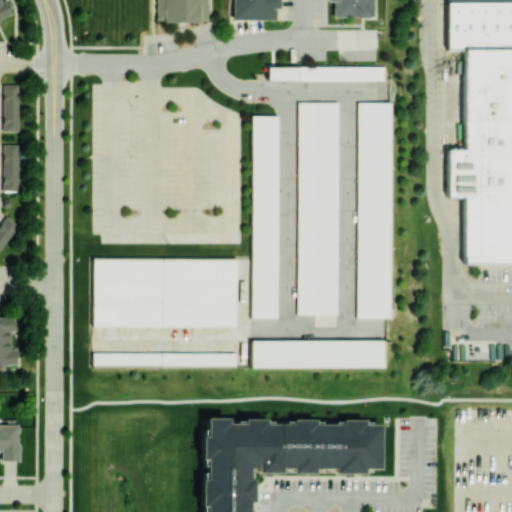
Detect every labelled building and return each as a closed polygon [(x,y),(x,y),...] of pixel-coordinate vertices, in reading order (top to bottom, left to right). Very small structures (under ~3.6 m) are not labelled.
[(0,0),(6,0),(9,6),(6,7),(9,12),(0,16),(0,0)] [(160,0),(210,0),(210,23),(160,23),(160,0)] [(234,0),(276,0),(277,23),(235,23),(234,0)] [(334,0),(376,0),(377,18),(335,18),(334,0)] [(511,46),(511,0),(447,0),(448,46),(463,46),(511,46)] [(511,46),(463,46),(465,148),(447,148),(448,196),(464,195),(464,263),(511,262),(511,46)] [(269,69),(269,82),(386,82),(386,69),(269,69)] [(1,84),(17,84),(17,130),(1,130),(1,84)] [(297,101),(297,313),(336,314),(339,101),(297,101)] [(357,102),(359,318),(393,317),(391,101),(357,102)] [(250,115),(250,317),(277,317),(277,115),(250,115)] [(2,143),(17,143),(17,191),(1,190),(2,143)] [(0,221),(5,215),(18,225),(0,247),(0,221)] [(91,258),(91,325),(236,325),(236,257),(91,258)] [(0,315),(10,315),(11,321),(13,321),(14,330),(11,330),(9,330),(8,330),(9,349),(10,349),(13,348),(15,348),(16,357),(13,357),(14,363),(1,364),(1,368),(0,368),(0,315)] [(251,339),(251,365),(385,365),(385,339),(251,339)] [(89,351),(89,365),(234,366),(234,352),(89,351)] [(263,418),(263,423),(290,424),(290,418),(313,418),(313,424),(340,424),(340,418),(362,418),(362,425),(378,425),(377,469),(362,469),(362,472),(332,472),(332,468),(312,468),(312,472),(290,472),(290,468),(278,468),(278,472),(254,471),(254,467),(246,467),(246,478),(251,478),(250,501),(246,501),(246,511),(202,511),(202,505),(197,505),(198,478),(202,478),(202,467),(202,458),(197,458),(198,435),(203,435),(203,424),(203,423),(203,416),(224,417),(224,423),(241,423),(241,417),(263,418)] [(16,425),(16,427),(18,427),(18,432),(16,432),(16,443),(18,443),(18,460),(0,460),(0,423),(16,423),(16,425)]
